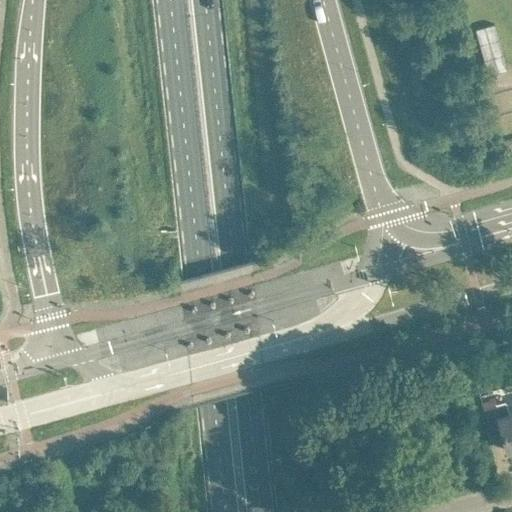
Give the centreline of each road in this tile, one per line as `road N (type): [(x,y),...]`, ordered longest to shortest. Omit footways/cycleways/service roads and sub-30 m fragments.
road 1 (primary): [(168,0),(225,511)]
road 2 (primary): [(257,511),(204,0)]
road 3 (primary): [(32,0),(29,204),(54,352)]
road 4 (tertiary): [(384,263),(54,352)]
road 5 (primary): [(384,263),(383,216),(323,0)]
road 6 (tertiary): [(113,390),(328,331)]
road 7 (tertiary): [(328,331),(511,286)]
road 8 (tertiary): [(511,228),(384,263)]
